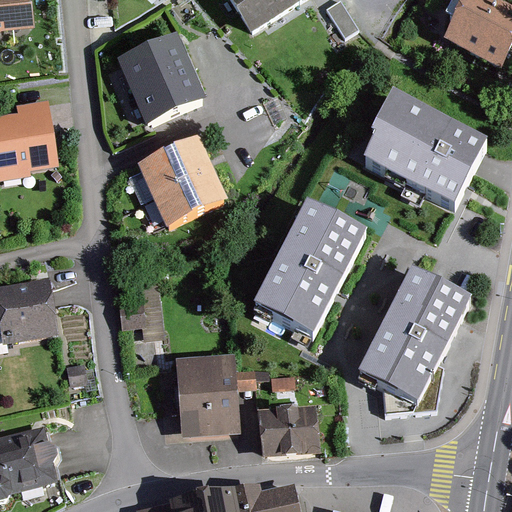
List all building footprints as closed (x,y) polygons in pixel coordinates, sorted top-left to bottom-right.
[(0,0),(0,22),(30,20),(28,0),(0,0)] [(309,1),(308,0),(232,0),(249,31),(309,1)] [(511,36),(511,16),(478,0),(456,0),(436,44),(495,72),(511,36)] [(344,4),(330,11),(345,41),(360,33),(344,4)] [(203,99),(173,35),(116,61),(145,125),(203,99)] [(52,166),(48,100),(20,102),(22,121),(0,122),(0,183),(30,181),(29,167),(52,166)] [(364,165),(454,210),(485,151),(394,105),(364,165)] [(210,178),(197,150),(144,173),(157,201),(210,178)] [(222,206),(210,178),(157,201),(169,229),(222,206)] [(258,313),(313,341),(364,240),(308,212),(258,313)] [(417,407),(469,308),(414,280),(363,379),(417,407)] [(58,335),(49,283),(0,291),(0,330),(2,344),(58,335)] [(163,286),(121,288),(123,332),(145,331),(145,343),(165,342),(163,286)] [(245,436),(239,366),(176,371),(182,440),(245,436)] [(316,408),(256,413),(261,461),(320,456),(316,408)] [(42,435),(0,444),(0,495),(53,483),(42,435)] [(235,500),(237,511),(294,511),(291,495),(260,501),(258,495),(235,500)] [(237,511),(235,500),(172,511),(237,511)]
